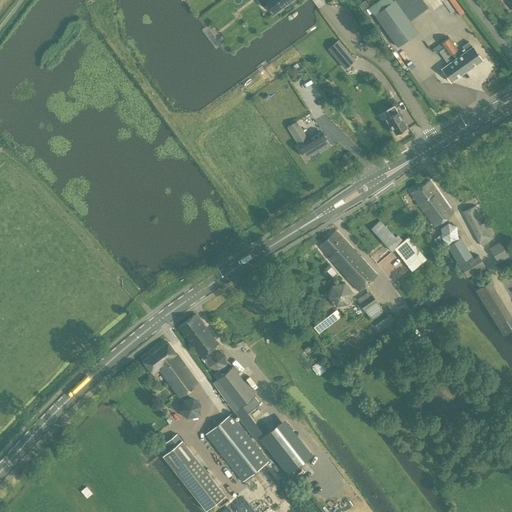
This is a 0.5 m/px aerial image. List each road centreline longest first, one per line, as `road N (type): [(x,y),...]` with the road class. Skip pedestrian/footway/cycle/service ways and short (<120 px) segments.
road 1 (primary): [(0,474),(140,337),(435,146)]
road 2 (residential): [(435,146),(383,60),(317,0)]
